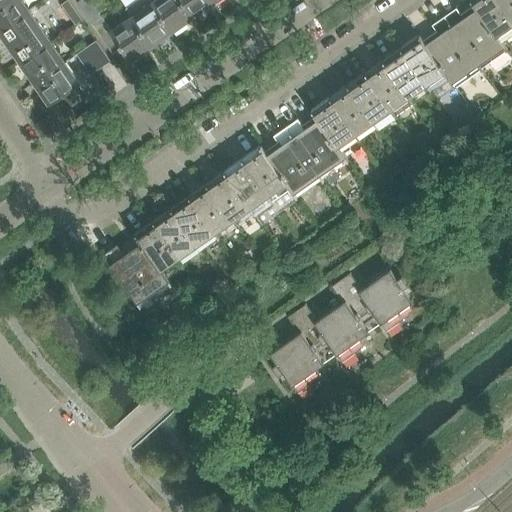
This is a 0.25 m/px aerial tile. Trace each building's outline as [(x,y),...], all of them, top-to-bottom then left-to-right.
[(0,0),(0,30),(30,10),(22,0),(0,0)] [(67,0),(62,4),(76,24),(82,20),(68,0),(67,0)] [(92,23),(101,17),(102,16),(91,0),(81,0),(78,3),(92,23)] [(172,32),(193,17),(181,0),(155,0),(152,2),(172,32)] [(181,0),(193,17),(214,3),(211,0),(181,0)] [(496,36),(471,0),(469,0),(470,0),(476,9),(463,18),(456,8),(444,16),(481,69),(506,51),(496,36)] [(511,31),(511,19),(498,0),(471,0),(496,36),(501,33),(504,37),(511,31)] [(511,0),(498,0),(511,19),(511,0)] [(152,45),(172,32),(152,2),(132,16),(152,45)] [(0,32),(21,63),(52,41),(30,10),(0,30),(0,32)] [(131,60),(152,45),(132,16),(111,31),(131,60)] [(455,87),(481,69),(444,16),(432,25),(439,34),(426,43),(420,35),(420,36),(455,87)] [(455,87),(420,36),(402,48),(427,84),(444,72),(455,87)] [(35,83),(66,61),(52,41),(21,63),(35,83)] [(87,47),(101,68),(110,61),(96,41),(87,47)] [(91,74),(101,68),(87,47),(77,54),(91,74)] [(409,97),(427,84),(402,48),(384,60),(409,97)] [(391,109),(409,97),(384,60),(366,73),(391,109)] [(49,103),(80,82),(66,61),(35,83),(49,103)] [(374,121),(391,109),(366,73),(348,85),(374,121)] [(356,134),(374,121),(348,85),(331,97),(356,134)] [(338,146),(356,134),(331,97),(312,110),(338,146)] [(480,106),(473,111),(478,117),(484,112),(480,106)] [(348,161),(338,146),(312,110),(311,111),(317,120),(304,129),(297,119),(286,127),(322,179),(348,161)] [(470,111),(463,116),(468,123),(475,118),(470,111)] [(297,197),(322,179),(286,127),(274,135),(281,145),(267,155),(297,197)] [(298,199),(297,197),(267,155),(261,147),(243,159),(268,195),(280,212),(298,199)] [(280,212),(268,195),(243,159),(225,171),(251,207),(262,224),(280,212)] [(233,220),(251,207),(225,171),(208,184),(233,220)] [(215,232),(233,220),(208,184),(190,196),(215,232)] [(197,244),(215,232),(190,196),(172,208),(197,244)] [(179,257),(197,244),(172,208),(154,221),(179,257)] [(293,231),(300,241),(318,228),(311,218),(293,231)] [(162,269),(179,257),(154,221),(136,233),(162,269)] [(282,253),(299,241),(293,231),(275,243),(282,253)] [(172,284),(162,269),(136,233),(136,234),(141,242),(123,255),(116,245),(103,254),(139,306),(172,284)] [(301,329),(270,351),(277,361),(272,364),(278,373),(283,370),(297,391),(321,374),(316,367),(324,361),(315,348),(327,339),(342,360),(365,343),(360,336),(368,330),(359,317),(372,308),(386,329),(410,312),(405,305),(413,299),(404,286),(408,282),(402,273),(397,277),(390,267),(361,287),(350,271),(332,283),(343,299),(315,319),(313,316),(314,314),(306,302),(287,314),(296,327),(298,326),(301,329)] [(246,281),(245,278),(241,274),(232,280),(235,285),(236,287),(246,281)]
